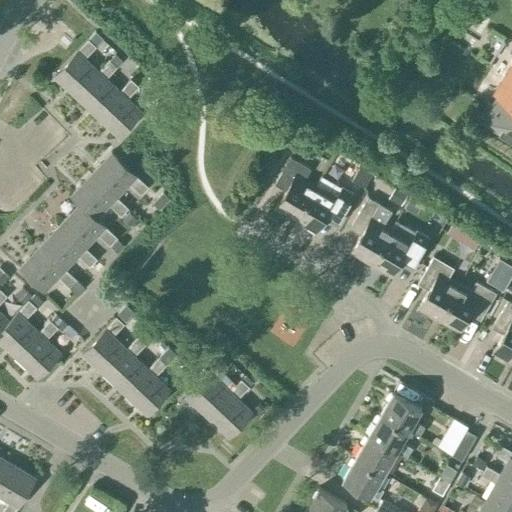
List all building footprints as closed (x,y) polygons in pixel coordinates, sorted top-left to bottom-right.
[(75,95),(98,70),(84,58),(95,46),(87,38),(53,75),(75,95)] [(96,115),(119,90),(106,78),(117,66),(109,59),(98,70),(75,95),(96,115)] [(511,135),(511,63),(480,116),(511,135)] [(130,79),(119,90),(96,115),(118,135),(141,111),(127,98),(138,86),(130,79)] [(294,127),(278,118),(268,136),(284,145),(294,127)] [(111,151),(91,173),(115,196),(128,182),(140,193),(147,185),(111,151)] [(295,219),(316,184),(304,178),(310,167),(290,156),(274,183),(285,190),(275,207),(295,219)] [(91,173),(70,194),(79,203),(95,218),(109,203),(120,214),(127,207),(115,196),(91,173)] [(316,184),(295,219),(316,230),(326,213),(337,219),(353,192),(333,181),(327,191),(316,184)] [(171,199),(163,191),(152,202),(160,210),(171,199)] [(390,228),(390,227),(383,223),(392,209),(368,195),(349,226),(360,233),(350,250),(370,262),(390,228)] [(79,203),(59,224),(84,247),(97,233),(109,244),(115,237),(95,218),(79,203)] [(390,228),(370,262),(390,274),(400,256),(411,263),(428,236),(408,224),(396,217),(390,227),(390,228)] [(59,224),(39,245),(64,268),(77,255),(96,273),(103,265),(84,247),(59,224)] [(64,268),(39,245),(19,266),(44,290),(57,276),(77,294),(84,286),(76,278),(75,279),(64,268)] [(418,306),(438,318),(458,283),(447,276),(453,266),(433,255),(417,282),(428,289),(418,306)] [(511,270),(511,263),(499,256),(487,277),(503,287),(511,270)] [(469,289),(458,283),(438,318),(458,330),(469,312),(480,319),(495,291),(475,279),(469,289)] [(0,328),(8,319),(0,311),(0,302),(6,296),(0,289),(0,328)] [(493,350),(511,360),(511,300),(508,298),(492,326),(503,332),(493,350)] [(0,341),(15,356),(39,331),(25,318),(36,306),(28,299),(8,319),(0,329),(0,341)] [(81,352),(103,372),(126,348),(112,335),(123,323),(115,316),(81,352)] [(50,319),(39,331),(15,356),(37,376),(60,351),(47,339),(58,327),(50,319)] [(103,372),(124,393),(147,368),(134,355),(145,344),(137,336),(126,348),(103,372)] [(167,347),(147,368),(124,393),(146,413),(169,388),(155,375),(175,354),(167,347)] [(185,395),(207,415),(230,390),(216,378),(227,366),(219,358),(185,395)] [(241,379),(230,390),(207,415),(228,435),(251,411),(238,398),(249,386),(241,379)] [(393,390),(380,412),(408,429),(418,435),(424,425),(414,419),(421,406),(393,390)] [(408,429),(380,412),(367,434),(395,450),(406,457),(412,446),(401,440),(408,429)] [(461,460),(476,434),(465,428),(451,454),(461,460)] [(395,450),(367,434),(355,455),(383,472),(395,450)] [(483,469),(511,485),(511,456),(511,455),(511,453),(511,450),(498,443),(493,452),(507,460),(500,472),(485,464),(483,469)] [(0,476),(9,461),(0,455),(0,476)] [(375,484),(383,472),(355,455),(342,477),(377,498),(383,488),(375,484)] [(9,461),(0,476),(0,496),(8,501),(1,511),(13,511),(35,476),(9,461)] [(446,462),(438,475),(449,481),(456,468),(446,462)] [(485,499),(508,511),(511,511),(511,485),(483,469),(480,474),(494,482),(485,499)] [(449,481),(438,475),(431,488),(441,494),(449,481)] [(340,511),(346,503),(318,487),(305,508),(311,511),(340,511)] [(422,492),(414,509),(420,511),(430,511),(437,499),(422,492)] [(405,511),(381,498),(375,509),(380,511),(405,511)] [(508,511),(485,499),(477,511),(467,511),(461,509),(458,511),(508,511)]
